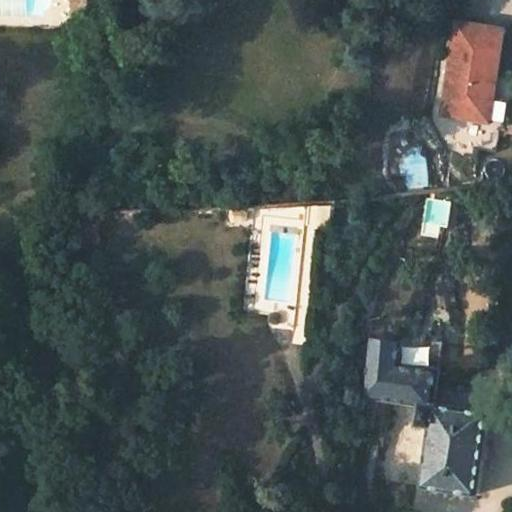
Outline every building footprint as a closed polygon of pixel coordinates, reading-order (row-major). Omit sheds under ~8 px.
[(81,10),(81,0),(66,0),(66,9),(81,10)] [(503,32),(458,25),(444,113),(485,120),(492,73),(497,74),(503,32)] [(490,120),(497,74),(492,73),(485,120),(490,120)] [(322,204),(319,227),(334,228),(337,204),(322,204)] [(95,220),(70,218),(68,244),(94,244),(95,220)] [(400,345),(370,342),(363,430),(375,432),(378,399),(390,400),(422,405),(419,426),(434,428),(426,486),(478,494),(490,416),(437,407),(442,372),(440,371),(444,343),(400,339),(400,345)] [(387,432),(390,400),(378,399),(375,432),(387,432)]
